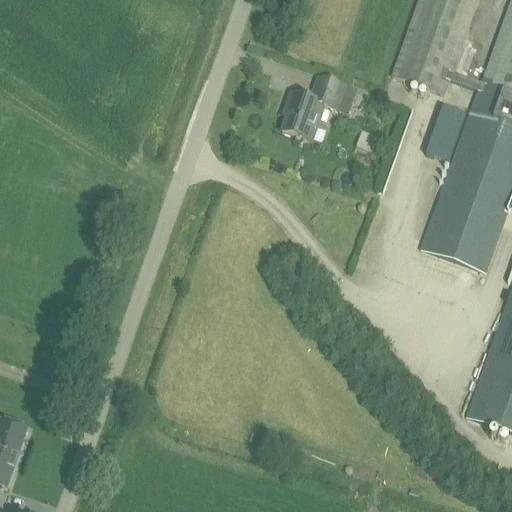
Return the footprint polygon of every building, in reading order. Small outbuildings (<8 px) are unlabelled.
[(463,44),(478,0),(422,0),(394,79),(444,97),(452,76),(463,44)] [(511,122),(511,2),(475,109),(511,122)] [(452,76),(464,80),(475,49),(463,44),(452,76)] [(336,112),(347,116),(355,94),(344,90),(344,89),(320,80),(312,103),(293,96),(287,111),(291,112),(283,136),(311,146),(324,108),(336,112)] [(486,275),(511,202),(511,122),(475,109),(423,253),(486,275)] [(443,110),(426,157),(448,165),(465,118),(443,110)] [(511,296),(467,422),(511,438),(511,296)] [(0,488),(6,491),(27,432),(2,423),(0,427),(0,488)]
